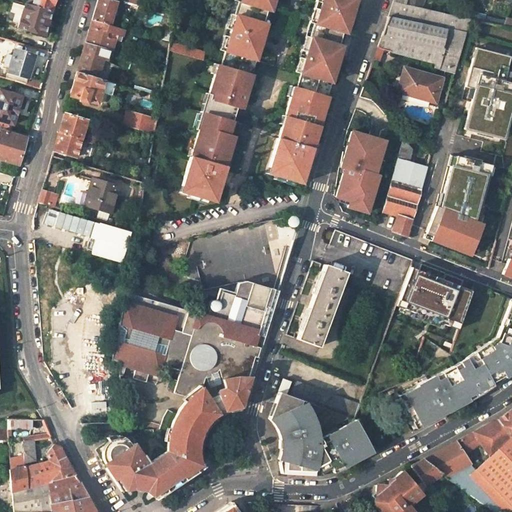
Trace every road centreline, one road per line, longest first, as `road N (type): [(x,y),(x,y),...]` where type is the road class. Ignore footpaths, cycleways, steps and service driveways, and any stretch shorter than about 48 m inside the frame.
road 1 (unclassified): [(18,231),(26,350),(52,417),(111,511)]
road 2 (residential): [(312,212),(252,407),(264,465),(260,486)]
road 3 (unclassified): [(260,486),(336,488),(511,388)]
road 4 (unclassified): [(78,0),(18,231)]
road 5 (residential): [(383,0),(312,212)]
road 6 (residential): [(511,290),(312,212)]
road 7 (unclassified): [(312,212),(295,205),(137,240)]
